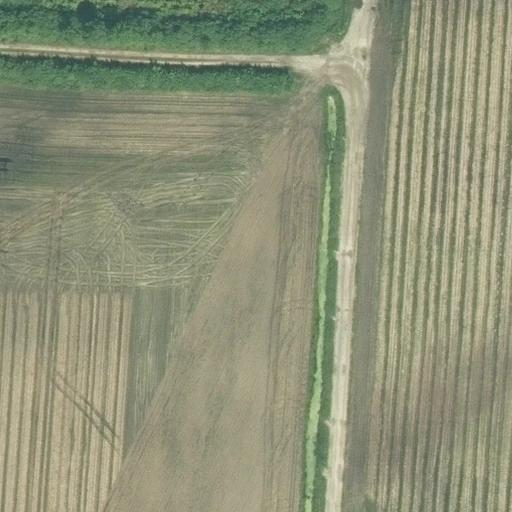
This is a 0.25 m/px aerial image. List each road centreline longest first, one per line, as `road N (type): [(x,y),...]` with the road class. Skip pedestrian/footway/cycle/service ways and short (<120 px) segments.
road 1 (track): [(326,511),(357,0)]
road 2 (track): [(0,51),(352,61)]
